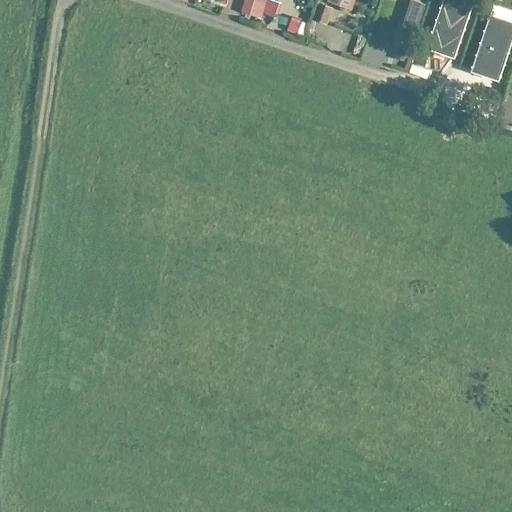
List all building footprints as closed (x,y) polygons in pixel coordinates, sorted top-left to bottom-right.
[(244,0),(240,13),(261,19),(262,16),(266,0),(244,0)] [(324,0),(348,9),(351,0),(324,0)] [(425,0),(409,0),(400,30),(415,34),(425,0)] [(467,3),(456,0),(444,0),(429,46),(450,53),(467,3)] [(432,29),(436,10),(427,8),(423,28),(432,29)] [(291,19),(287,29),(297,32),(300,23),(291,19)] [(511,28),(511,26),(492,20),(475,70),(496,77),(511,28)] [(371,48),(380,52),(388,35),(379,31),(371,48)] [(424,67),(427,56),(420,53),(416,65),(424,67)] [(402,61),(395,59),(391,71),(399,73),(402,61)] [(495,98),(506,101),(511,82),(511,80),(501,77),(495,98)] [(493,102),(497,91),(489,88),(485,99),(493,102)]
